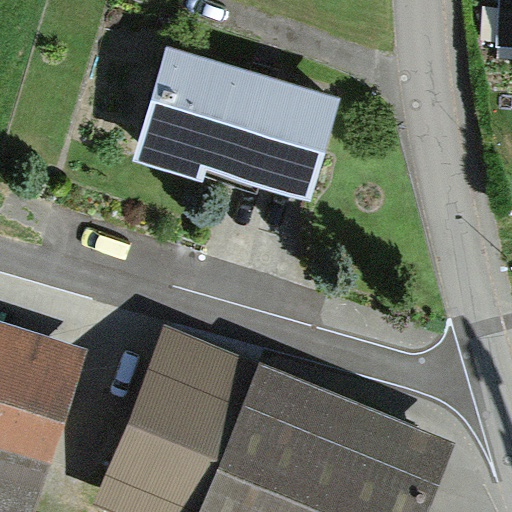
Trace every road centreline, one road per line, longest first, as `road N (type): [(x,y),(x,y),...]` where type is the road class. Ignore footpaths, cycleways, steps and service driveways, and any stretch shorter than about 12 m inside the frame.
road 1 (residential): [(0,260),(434,374),(496,361)]
road 2 (residential): [(496,361),(428,104),(421,0)]
